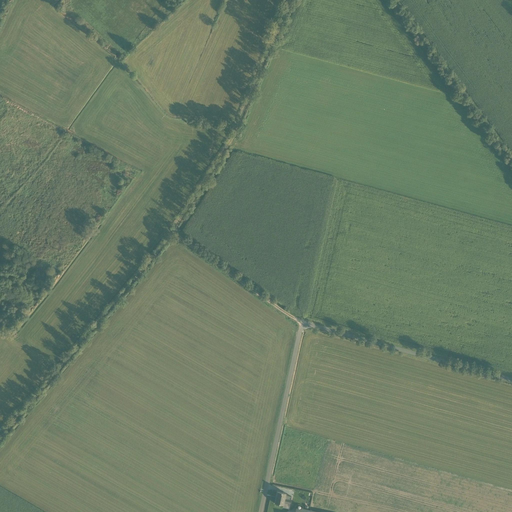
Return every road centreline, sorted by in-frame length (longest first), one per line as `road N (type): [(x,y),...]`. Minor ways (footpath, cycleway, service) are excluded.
road 1 (unclassified): [(260,511),(304,326),(511,379)]
road 2 (track): [(172,231),(0,438)]
road 3 (track): [(288,0),(235,123),(172,231)]
road 4 (track): [(304,326),(172,231)]
